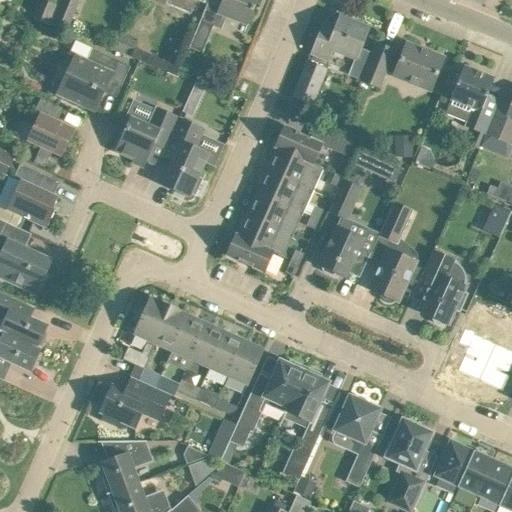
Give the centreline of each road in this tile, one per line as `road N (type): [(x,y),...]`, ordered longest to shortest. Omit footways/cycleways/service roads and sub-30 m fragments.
road 1 (residential): [(184,284),(160,272),(127,283),(23,511)]
road 2 (residential): [(205,236),(307,0)]
road 3 (residential): [(287,325),(302,293),(436,353),(421,390)]
road 4 (residential): [(70,239),(91,194),(104,190),(205,236)]
road 5 (residential): [(421,390),(287,325)]
